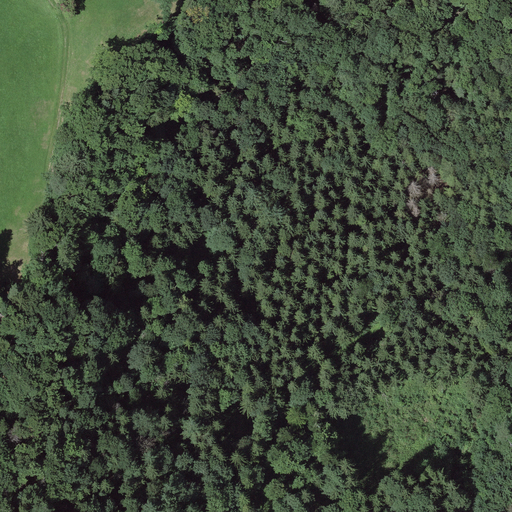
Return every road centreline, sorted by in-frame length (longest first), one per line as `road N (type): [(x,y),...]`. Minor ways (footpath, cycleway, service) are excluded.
road 1 (track): [(258,511),(290,407),(337,357),(405,309),(430,303),(511,315)]
road 2 (track): [(50,0),(65,32),(65,62),(22,280),(24,339)]
